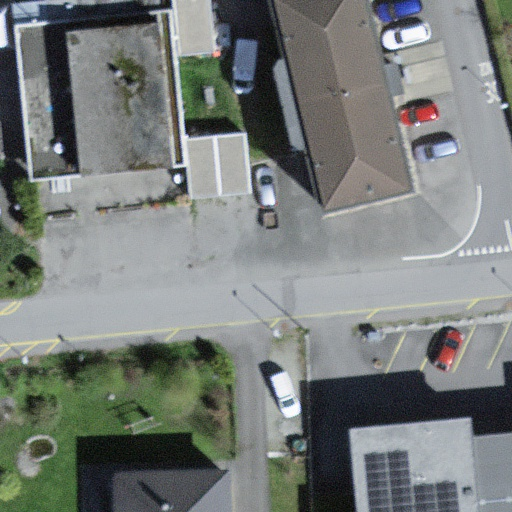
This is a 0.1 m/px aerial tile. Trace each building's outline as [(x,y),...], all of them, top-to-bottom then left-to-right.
[(174,173),(164,0),(85,0),(53,2),(54,25),(28,27),(37,181),(174,173)] [(391,0),(284,0),(299,58),(285,62),(308,154),(318,151),(335,217),(439,191),(391,0)] [(26,88),(0,91),(0,139),(3,161),(34,157),(26,88)] [(199,185),(251,174),(240,123),(188,134),(199,185)] [(476,421),(358,433),(365,511),(511,511),(511,433),(478,437),(476,421)] [(241,511),(241,480),(129,482),(129,511),(241,511)]
